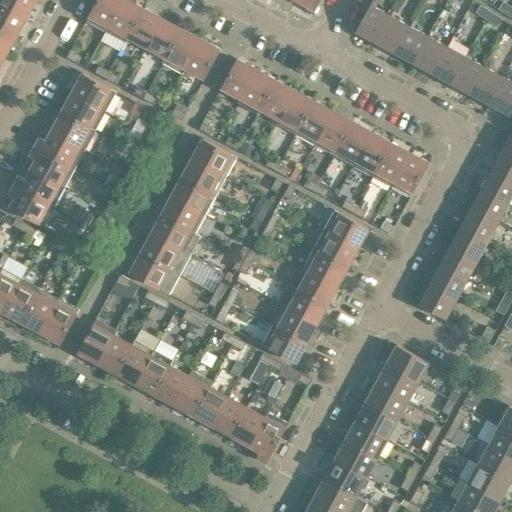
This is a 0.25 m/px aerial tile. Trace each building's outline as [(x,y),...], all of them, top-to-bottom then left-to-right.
[(0,0),(0,3),(26,18),(36,0),(0,0)] [(97,0),(86,21),(106,31),(123,0),(97,0)] [(126,42),(129,37),(128,36),(144,8),(129,0),(123,0),(106,31),(126,42)] [(298,0),(307,5),(305,9),(313,14),(320,0),(298,0)] [(511,6),(504,1),(499,9),(510,16),(511,11),(511,6)] [(0,28),(16,37),(16,36),(26,18),(0,3),(0,28)] [(371,4),(356,31),(376,42),(391,15),(371,4)] [(481,4),(476,12),(487,19),(492,11),(481,4)] [(147,47),(163,18),(144,8),(128,36),(129,37),(147,47)] [(498,26),(503,18),(492,11),(487,19),(498,26)] [(391,15),(376,42),(395,53),(410,25),(391,15)] [(166,57),(182,28),(163,18),(147,47),(165,56),(166,57)] [(410,25),(395,53),(414,63),(429,35),(410,25)] [(12,45),(16,47),(21,39),(16,36),(16,37),(0,28),(0,53),(6,56),(12,45)] [(165,56),(162,62),(183,73),(186,68),(185,67),(201,39),(182,28),(166,57),(165,56)] [(429,35),(414,63),(433,73),(448,46),(429,35)] [(185,67),(186,68),(205,78),(221,49),(201,39),(185,67)] [(448,46),(433,73),(452,83),(467,56),(448,46)] [(77,63),(81,56),(71,50),(67,57),(77,63)] [(467,56),(452,83),(471,94),(486,66),(467,56)] [(237,58),(222,87),(241,97),(242,98),(257,69),(237,58)] [(99,65),(95,72),(105,78),(109,71),(99,65)] [(486,66),(471,94),(490,104),(505,77),(486,66)] [(238,103),(259,114),(262,109),(261,108),(276,80),(257,69),(242,98),(241,97),(238,103)] [(116,84),(120,76),(109,71),(105,78),(116,84)] [(117,91),(83,73),(72,93),(106,111),(117,91)] [(510,115),(511,110),(511,80),(505,77),(490,104),(510,115)] [(261,108),(262,109),(279,118),(280,119),(295,90),(276,80),(261,108)] [(137,86),(133,93),(143,98),(147,91),(137,86)] [(279,118),(276,123),(296,134),(314,100),(295,90),(280,119),(279,118)] [(154,104),(158,97),(147,91),(143,98),(154,104)] [(106,111),(72,93),(62,111),(96,130),(106,111)] [(314,100),(296,134),(315,145),(333,111),(314,100)] [(147,121),(152,110),(145,106),(140,117),(147,121)] [(182,120),(186,112),(176,107),(172,114),(182,120)] [(96,130),(62,111),(52,131),(86,149),(96,130)] [(333,111),(315,145),(334,155),(353,121),(333,111)] [(353,121),(334,155),(353,165),(372,131),(353,121)] [(210,134),(214,127),(203,122),(199,129),(210,134)] [(86,149),(52,131),(41,149),(76,168),(86,149)] [(372,131),(353,165),(372,176),(391,142),(372,131)] [(511,132),(502,151),(511,155),(511,132)] [(137,138),(130,135),(124,145),(131,149),(137,138)] [(242,142),(231,136),(227,144),(238,150),(242,142)] [(237,156),(203,138),(193,158),(227,176),(237,156)] [(251,156),(256,147),(243,140),(242,142),(238,150),(251,156)] [(391,142),(372,176),(392,186),(395,181),(394,181),(410,152),(391,142)] [(119,156),(126,160),(131,149),(124,145),(119,156)] [(76,168),(41,149),(31,169),(60,184),(59,185),(65,188),(76,168)] [(511,155),(502,151),(492,170),(511,180),(511,155)] [(411,197),(430,163),(410,152),(394,181),(395,181),(392,186),(411,197)] [(227,176),(193,158),(182,177),(216,195),(227,176)] [(269,158),(265,165),(276,170),(280,163),(269,158)] [(287,176),(290,169),(280,163),(276,170),(287,176)] [(60,184),(31,169),(21,187),(55,206),(65,188),(59,185),(60,184)] [(511,197),(511,180),(492,170),(481,189),(509,203),(511,197)] [(116,176),(109,173),(104,183),(111,187),(116,176)] [(216,195),(182,177),(172,196),(206,214),(216,195)] [(284,181),(277,177),(271,188),(278,192),(284,181)] [(308,178),(304,185),(315,191),(318,184),(308,178)] [(98,194),(105,197),(111,187),(104,183),(98,194)] [(289,184),(283,195),(290,199),(296,188),(289,184)] [(325,197),(329,190),(318,184),(315,191),(325,197)] [(10,207),(44,226),(55,206),(21,187),(10,207)] [(509,203),(481,189),(471,208),(499,223),(509,203)] [(206,214),(172,196),(162,215),(190,230),(190,231),(195,234),(196,232),(206,214)] [(263,196),(258,206),(267,211),(273,201),(263,196)] [(346,199),(342,206),(353,212),(356,205),(346,199)] [(363,218),(367,211),(356,205),(353,212),(363,218)] [(499,223),(471,208),(461,227),(488,242),(499,223)] [(369,228),(335,209),(325,229),(359,248),(369,228)] [(96,214),(89,211),(83,221),(90,225),(96,214)] [(281,216),(274,213),(268,223),(275,227),(281,216)] [(203,236),(196,232),(195,234),(190,231),(190,230),(162,215),(151,234),(192,256),(203,236)] [(256,216),(250,227),(257,231),(263,220),(256,216)] [(16,218),(12,225),(23,230),(27,223),(16,218)] [(391,233),(395,226),(385,220),(381,227),(391,233)] [(77,232),(84,235),(90,225),(83,221),(77,232)] [(34,236),(37,229),(27,223),(23,230),(34,236)] [(262,234),(269,237),(275,227),(268,223),(262,234)] [(488,242),(461,227),(451,246),(478,261),(488,242)] [(359,248),(325,229),(315,247),(320,250),(319,251),(348,267),(359,248)] [(192,256),(151,234),(141,253),(182,275),(192,256)] [(54,238),(51,245),(61,251),(65,244),(54,238)] [(71,256),(75,249),(65,244),(61,251),(71,256)] [(243,245),(238,256),(245,260),(250,249),(243,245)] [(478,261),(451,246),(440,265),(468,280),(478,261)] [(303,268),(309,271),(309,270),(338,286),(348,267),(319,251),(320,250),(315,247),(303,268)] [(245,260),(252,263),(257,253),(250,249),(245,260)] [(130,273),(171,295),(182,275),(141,253),(130,273)] [(238,256),(232,267),(239,270),(245,260),(238,256)] [(100,272),(104,265),(93,259),(89,266),(100,272)] [(239,270),(246,274),(252,263),(245,260),(239,270)] [(468,280),(440,265),(430,284),(457,299),(468,280)] [(3,267),(0,272),(0,309),(3,311),(22,277),(3,267)] [(338,286),(309,270),(309,271),(299,289),(328,305),(338,286)] [(127,287),(131,280),(120,274),(117,281),(127,287)] [(22,277),(3,311),(22,322),(41,288),(22,277)] [(227,286),(220,282),(214,292),(221,296),(227,286)] [(419,304),(447,318),(457,299),(430,284),(419,304)] [(511,300),(511,289),(509,287),(503,299),(511,303),(511,300)] [(41,288),(22,322),(41,332),(60,298),(41,288)] [(149,289),(145,296),(155,302),(159,295),(149,289)] [(239,293),(232,289),(227,299),(234,303),(239,293)] [(328,305),(299,289),(289,307),(289,308),(317,324),(328,305)] [(209,303),(216,307),(221,296),(214,292),(209,303)] [(166,308),(170,301),(159,295),(155,302),(166,308)] [(61,343),(80,309),(60,298),(41,332),(61,343)] [(221,310),(228,314),(234,303),(227,299),(221,310)] [(497,310),(505,314),(511,303),(503,299),(497,310)] [(289,307),(284,304),(273,324),(307,343),(317,324),(289,308),(289,307)] [(187,310),(183,317),(193,323),(197,316),(187,310)] [(204,329),(208,321),(197,316),(193,323),(204,329)] [(117,328),(97,317),(78,352),(98,363),(114,334),(117,328)] [(262,344),(296,363),(307,343),(273,324),(262,344)] [(489,342),(495,330),(488,326),(482,337),(489,342)] [(225,331),(221,338),(232,344),(236,337),(225,331)] [(495,344),(502,349),(508,337),(501,333),(495,344)] [(133,344),(114,334),(98,363),(117,373),(133,344)] [(243,349),(246,342),(236,337),(232,344),(243,349)] [(136,338),(133,344),(117,373),(136,383),(155,348),(136,338)] [(430,362),(397,344),(386,364),(419,382),(430,362)] [(171,365),(174,359),(155,348),(136,383),(155,394),(171,365)] [(263,351),(259,358),(270,364),(274,357),(263,351)] [(281,370),(284,363),(274,357),(270,364),(281,370)] [(245,365),(236,360),(230,372),(239,377),(245,365)] [(376,383),(409,401),(419,382),(386,364),(376,383)] [(190,375),(171,365),(155,394),(174,404),(190,375)] [(213,379),(193,369),(190,375),(174,404),(194,415),(209,386),(213,379)] [(298,380),(309,385),(313,378),(302,372),(298,380)] [(453,391),(460,395),(467,382),(460,378),(453,391)] [(366,402),(398,420),(409,401),(376,383),(366,402)] [(466,398),(473,402),(480,389),(473,385),(466,398)] [(213,425),(228,396),(209,386),(194,415),(213,425)] [(232,435),(247,406),(228,396),(213,425),(232,435)] [(442,411),(450,415),(457,402),(449,398),(442,411)] [(355,421),(388,439),(398,420),(366,402),(355,421)] [(511,406),(510,405),(499,425),(511,431),(511,406)] [(251,445),(266,417),(247,406),(232,435),(251,445)] [(270,456),(289,422),(269,411),(266,417),(251,445),(270,456)] [(466,415),(458,411),(452,424),(459,428),(466,415)] [(345,440),(378,458),(388,439),(355,421),(345,440)] [(443,427),(435,423),(428,436),(436,440),(443,427)] [(445,437),(452,441),(459,428),(452,424),(445,437)] [(511,431),(499,425),(489,444),(511,456),(511,431)] [(421,448),(429,453),(436,440),(428,436),(421,448)] [(335,459),(368,477),(378,458),(345,440),(335,459)] [(479,463),(511,481),(511,479),(511,456),(489,444),(479,463)] [(446,453),(438,449),(431,462),(439,466),(446,453)] [(324,478),(357,496),(368,477),(335,459),(324,478)] [(422,465),(415,461),(408,474),(415,478),(422,465)] [(424,475),(432,479),(439,466),(431,462),(424,475)] [(511,481),(479,463),(468,482),(501,500),(511,481)] [(401,486),(408,491),(415,478),(408,474),(401,486)] [(314,497),(342,511),(348,511),(357,496),(324,478),(314,497)] [(458,501),(478,511),(494,511),(501,500),(468,482),(458,501)] [(417,488),(410,501),(418,505),(425,492),(417,488)] [(305,511),(342,511),(314,497),(305,511)] [(396,511),(402,503),(394,499),(387,511),(396,511)] [(452,511),(478,511),(458,501),(452,511)]
